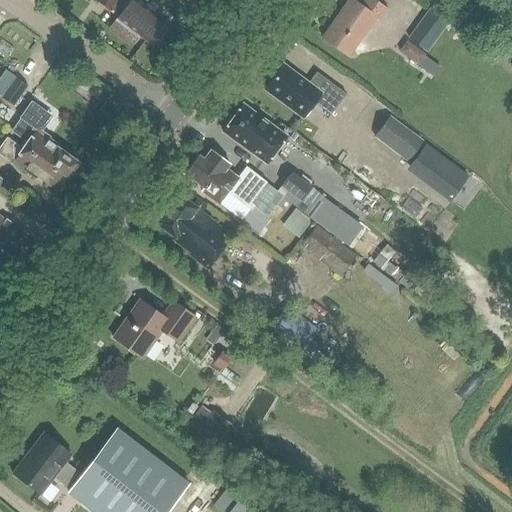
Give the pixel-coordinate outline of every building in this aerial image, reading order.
[(169,25),(134,0),(93,0),(110,13),(116,6),(121,11),(113,21),(137,39),(138,37),(153,47),(169,25)] [(388,12),(370,0),(366,0),(361,8),(350,1),(322,41),(348,59),(376,19),(381,22),(388,12)] [(428,54),(449,23),(448,22),(446,20),(430,9),(408,39),(408,40),(428,54)] [(316,104),(332,115),(346,95),(318,75),(311,84),(285,66),(267,90),(305,118),(316,104)] [(73,82),(84,91),(90,83),(79,75),(73,82)] [(14,107),(28,87),(15,78),(2,99),(14,107)] [(12,132),(26,142),(20,151),(6,140),(0,148),(0,154),(35,180),(37,177),(57,191),(59,188),(61,190),(67,182),(65,180),(69,174),(71,176),(77,168),(75,166),(77,163),(57,149),(59,146),(39,131),(49,117),(31,105),(12,132)] [(242,105),(222,132),(266,164),(286,137),(242,105)] [(422,142),(389,118),(374,138),(407,162),(422,142)] [(251,211),(254,206),(268,217),(283,197),(246,169),(238,180),(226,171),(230,167),(210,151),(203,160),(198,156),(185,174),(205,189),(202,194),(219,207),(228,194),(251,211)] [(457,167),(438,192),(450,201),(469,177),(457,167)] [(294,171),(278,193),(297,207),(313,186),(294,171)] [(211,227),(212,224),(200,215),(190,207),(179,199),(159,226),(176,239),(174,242),(191,254),(188,257),(206,270),(228,239),(211,227)] [(195,200),(190,207),(200,215),(206,207),(195,200)] [(282,228),(295,239),(309,221),(296,210),(282,228)] [(0,218),(0,260),(5,265),(26,235),(5,221),(0,218)] [(312,231),(300,247),(340,278),(352,262),(312,231)] [(391,296),(397,288),(368,266),(362,273),(391,296)] [(465,330),(476,315),(436,287),(425,302),(465,330)] [(162,332),(177,343),(195,318),(174,303),(163,318),(141,302),(116,338),(143,358),(162,332)] [(270,330),(301,353),(318,330),(286,307),(270,330)] [(324,369),(329,362),(316,351),(310,359),(324,369)] [(230,358),(221,352),(212,364),(222,370),(230,358)] [(71,456),(43,434),(12,474),(40,496),(54,478),(70,491),(68,493),(91,511),(167,511),(188,485),(116,430),(81,476),(65,463),(71,456)] [(200,480),(204,475),(198,470),(194,475),(200,480)] [(212,507),(219,511),(223,511),(237,494),(228,486),(212,507)] [(229,511),(244,511),(251,504),(241,497),(229,511)]
